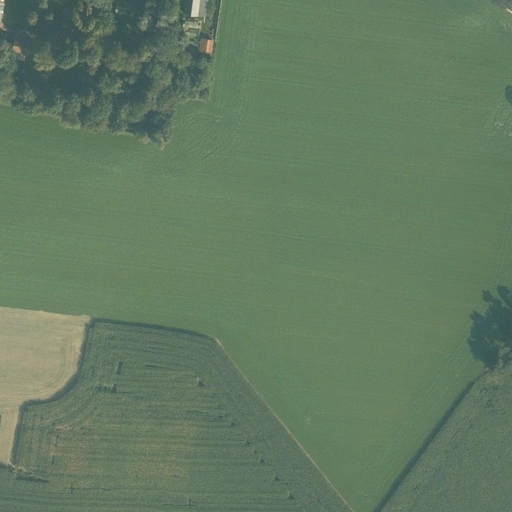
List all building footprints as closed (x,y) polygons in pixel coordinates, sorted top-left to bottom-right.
[(206,0),(183,0),(182,13),(204,17),(206,0)] [(197,21),(185,19),(184,28),(196,29),(197,21)] [(31,40),(14,37),(11,51),(29,54),(31,40)] [(201,38),(198,51),(210,53),(211,49),(213,40),(201,38)] [(47,336),(0,332),(0,364),(46,367),(47,336)]
